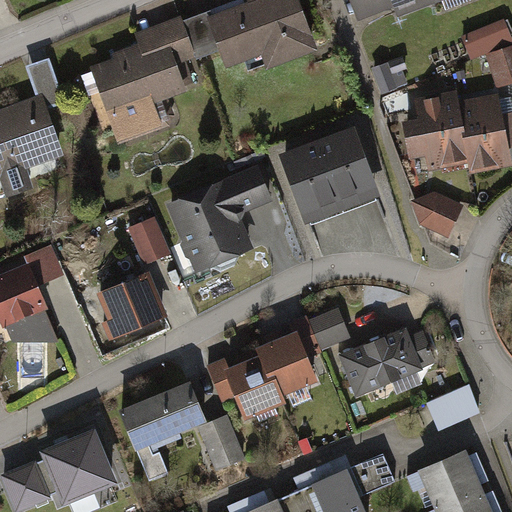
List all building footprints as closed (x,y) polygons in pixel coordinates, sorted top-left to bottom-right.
[(179,21),(193,60),(214,52),(223,70),(241,63),(244,72),(260,66),(264,71),(316,53),(294,0),(247,0),(209,15),(206,10),(179,21)] [(346,0),(353,19),(388,6),(391,16),(437,0),(346,0)] [(193,60),(179,21),(176,16),(130,34),(133,45),(108,54),(109,60),(86,68),(114,144),(171,123),(164,100),(201,84),(193,60)] [(511,47),(501,19),(457,37),(467,60),(482,55),(492,89),(511,81),(511,47)] [(368,68),(378,95),(404,85),(399,71),(403,69),(399,57),(368,68)] [(0,183),(6,182),(13,203),(40,195),(34,175),(68,164),(52,112),(68,106),(54,64),(29,72),(38,100),(0,112),(0,183)] [(423,174),(464,166),(459,138),(461,138),(454,103),(452,94),(409,102),(413,122),(420,160),(423,174)] [(494,96),(454,103),(461,138),(459,138),(464,166),(466,177),(508,169),(505,150),(498,116),(494,96)] [(511,149),(511,120),(511,114),(498,116),(505,150),(511,149)] [(413,122),(397,125),(404,163),(420,160),(413,122)] [(312,141),(340,210),(377,195),(350,127),(312,141)] [(275,156),(302,225),(340,210),(312,141),(275,156)] [(164,205),(194,275),(251,250),(236,216),(268,202),(252,167),(164,205)] [(426,233),(456,244),(471,210),(436,198),(417,205),(426,233)] [(140,264),(166,254),(152,217),(126,227),(140,264)] [(23,265),(0,274),(0,327),(2,327),(40,311),(43,309),(33,287),(59,276),(46,245),(19,257),(23,265)] [(105,342),(164,318),(146,273),(93,295),(104,322),(98,324),(105,342)] [(333,310),(303,322),(316,352),(345,340),(333,310)] [(40,311),(2,327),(7,342),(54,343),(40,311)] [(301,317),(283,325),(287,335),(292,333),(303,361),(317,356),(316,352),(303,322),(301,317)] [(402,330),(334,357),(351,400),(419,373),(417,370),(404,337),(402,330)] [(431,365),(417,332),(404,337),(417,370),(431,365)] [(287,335),(250,351),(263,383),(271,380),(279,400),(313,386),(303,361),(292,333),(287,335)] [(282,408),(279,400),(271,380),(263,383),(250,351),(221,363),(220,361),(202,368),(217,406),(228,402),(238,426),(282,408)] [(40,377),(17,377),(17,387),(40,387),(40,377)] [(130,454),(193,429),(203,425),(186,382),(113,411),(130,454)] [(422,406),(434,432),(476,413),(464,387),(422,406)] [(222,417),(203,425),(193,429),(211,473),(240,461),(222,417)] [(58,508),(112,486),(91,432),(37,453),(40,461),(32,464),(31,462),(0,474),(0,487),(9,511),(18,511),(47,501),(45,496),(52,494),(58,508)] [(438,511),(480,494),(462,452),(415,472),(431,511),(438,511)] [(380,455),(342,471),(354,499),(392,483),(380,455)] [(324,465),(288,481),(293,493),(330,477),(324,465)] [(293,493),(273,501),(277,511),(360,511),(354,499),(342,471),(330,477),(293,493)] [(259,493),(221,509),(222,511),(249,511),(264,505),(259,493)] [(487,511),(480,494),(438,511),(487,511)] [(277,511),(273,501),(264,505),(249,511),(277,511)]
